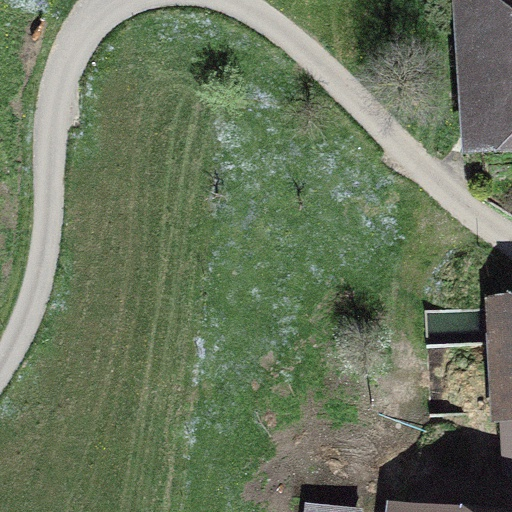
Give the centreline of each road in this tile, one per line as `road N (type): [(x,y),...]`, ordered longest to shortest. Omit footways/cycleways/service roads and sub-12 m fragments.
road 1 (unclassified): [(0,374),(27,326),(47,155),(83,25),(128,0)]
road 2 (unclassified): [(199,0),(238,14),(511,249)]
